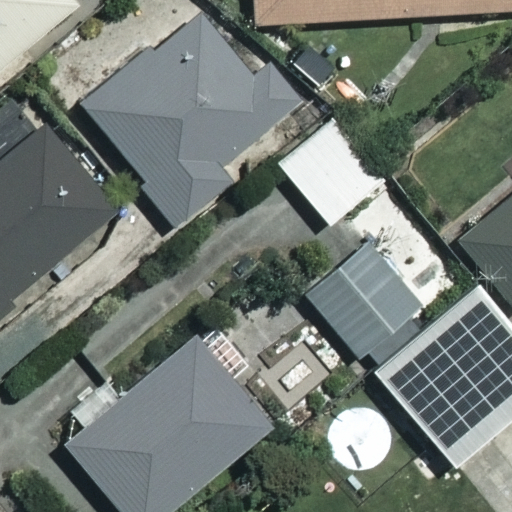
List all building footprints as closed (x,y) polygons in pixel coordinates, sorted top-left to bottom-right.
[(0,0),(0,56),(67,0),(0,0)] [(139,183),(131,190),(165,235),(230,186),(210,161),(284,105),(204,0),(75,99),(139,183)] [(511,12),(511,0),(250,0),(252,26),(511,12)] [(378,176),(331,114),(274,157),(322,219),(378,176)] [(0,304),(115,209),(41,119),(0,152),(0,304)] [(511,189),(455,238),(511,303),(511,189)] [(413,302),(357,232),(297,280),(353,350),(413,302)] [(511,405),(511,329),(469,281),(370,369),(450,460),(511,405)] [(157,511),(266,419),(189,329),(60,438),(122,511),(157,511)]
